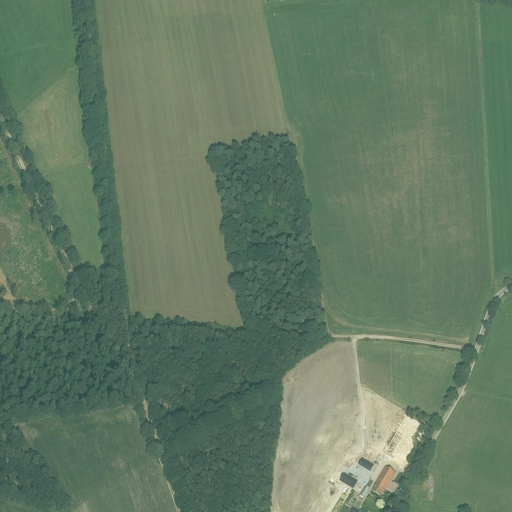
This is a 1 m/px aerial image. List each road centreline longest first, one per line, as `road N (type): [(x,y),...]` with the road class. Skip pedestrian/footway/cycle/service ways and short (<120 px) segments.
road 1 (track): [(123,326),(391,337),(477,349)]
road 2 (unclassified): [(391,511),(465,381),(497,296),(511,286)]
road 3 (track): [(180,511),(141,396),(99,323)]
